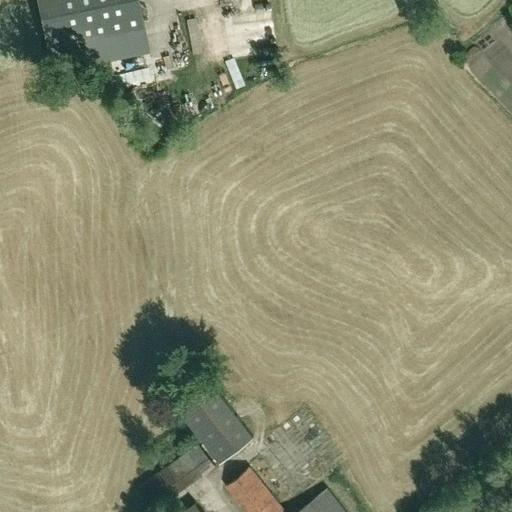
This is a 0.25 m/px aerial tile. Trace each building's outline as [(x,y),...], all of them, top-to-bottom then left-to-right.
[(137,0),(35,0),(45,47),(83,39),(88,63),(148,51),(137,0)] [(198,87),(220,76),(211,59),(190,70),(198,87)] [(446,367),(457,384),(491,363),(480,346),(446,367)] [(253,435),(204,372),(170,398),(219,462),(253,435)] [(422,405),(446,393),(438,378),(414,389),(422,405)] [(290,419),(297,432),(315,422),(308,410),(290,419)] [(157,508),(215,466),(199,443),(141,485),(157,508)] [(250,468),(233,481),(227,486),(246,511),(346,511),(327,488),(297,511),(285,511),(261,481),(250,468)] [(201,511),(194,502),(179,511),(201,511)]
